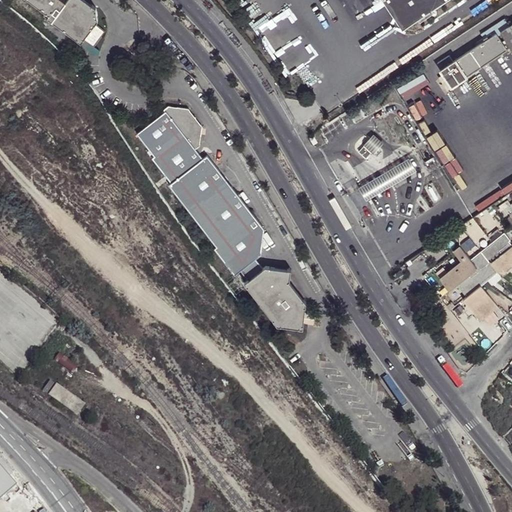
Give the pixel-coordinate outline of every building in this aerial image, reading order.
[(86,39),(98,25),(100,21),(99,7),(89,0),(33,0),(52,14),(50,19),(54,23),(56,21),(84,43),(86,39)] [(384,0),(398,20),(406,14),(396,0),(384,0)] [(396,0),(406,14),(398,20),(401,24),(403,28),(444,0),(396,0)] [(448,56),(436,63),(440,70),(451,86),(506,50),(496,34),(500,32),(511,50),(511,23),(508,26),(503,18),(480,34),(484,40),(452,62),(448,56)] [(107,32),(98,25),(86,39),(96,47),(107,32)] [(166,112),(139,133),(155,155),(153,157),(172,183),(171,186),(218,246),(216,249),(237,276),(242,272),(250,281),(246,284),(279,326),(299,327),(300,330),(305,330),(309,306),(292,283),(294,271),(267,267),(264,268),(258,259),(264,254),(268,231),(212,156),(206,159),(199,149),(203,147),(205,127),(190,108),(170,107),(165,110),(166,112)] [(359,113),(351,117),(354,122),(362,117),(359,113)] [(313,136),(308,139),(312,145),(316,142),(313,136)] [(371,141),(368,141),(365,144),(365,148),(363,147),(358,152),(365,159),(371,153),(373,155),(376,155),(379,152),(379,148),(371,141)] [(374,182),(362,189),(366,197),(379,190),(403,176),(412,171),(407,162),(398,168),(374,182)] [(479,284),(480,284),(497,271),(489,262),(511,244),(507,240),(508,239),(502,232),(469,258),(476,266),(458,281),(468,293),(479,284)] [(503,266),(511,258),(511,243),(511,244),(489,262),(497,271),(503,266)] [(449,288),(458,281),(476,266),(469,258),(459,245),(452,250),(460,259),(439,276),(449,288)] [(506,270),(511,264),(511,258),(503,266),(506,270)] [(493,300),(480,284),(479,284),(468,293),(462,298),(476,314),(480,310),(481,312),(489,306),(488,304),(493,300)] [(495,304),(493,300),(488,304),(489,306),(481,312),(480,310),(476,314),(478,318),(495,304)] [(80,364),(61,350),(55,358),(75,372),(80,364)] [(83,402),(49,378),(41,389),(75,414),(83,402)]
